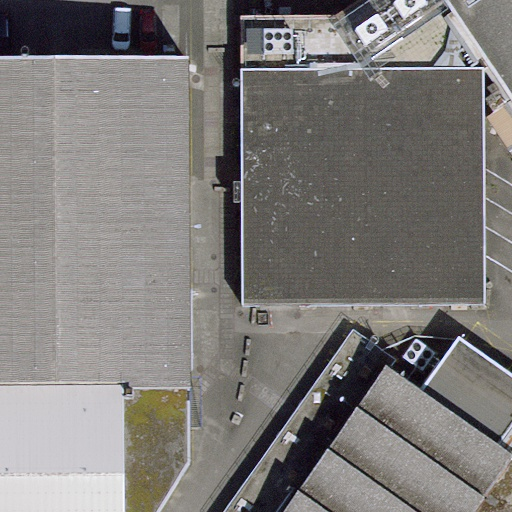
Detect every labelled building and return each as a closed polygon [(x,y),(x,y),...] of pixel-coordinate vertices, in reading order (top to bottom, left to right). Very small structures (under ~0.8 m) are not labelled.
[(361,0),(338,17),(338,72),(363,70),(446,8),(440,0),(361,0)] [(511,0),(440,0),(446,8),(506,97),(501,108),(488,118),(511,155),(511,0)] [(238,51),(238,73),(338,72),(338,17),(238,16),(238,51)] [(0,383),(197,382),(189,51),(0,53),(0,383)] [(338,72),(238,73),(239,308),(490,303),(481,73),(363,70),(338,72)] [(358,334),(238,511),(291,511),(391,365),(395,360),(358,334)] [(480,511),(511,467),(511,449),(503,442),(511,429),(511,373),(464,339),(427,389),(391,365),(291,511),(480,511)] [(0,511),(167,511),(198,465),(197,382),(0,383),(0,511)] [(511,511),(511,467),(480,511),(511,511)]
